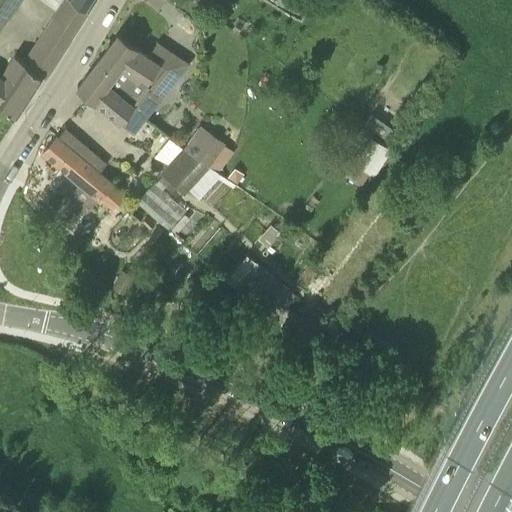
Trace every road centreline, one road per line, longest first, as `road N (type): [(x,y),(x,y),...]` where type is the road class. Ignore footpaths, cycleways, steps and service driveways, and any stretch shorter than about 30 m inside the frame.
road 1 (tertiary): [(461,511),(227,381),(102,334),(0,314)]
road 2 (unclassified): [(0,176),(108,0)]
road 3 (trunk): [(511,368),(433,511)]
